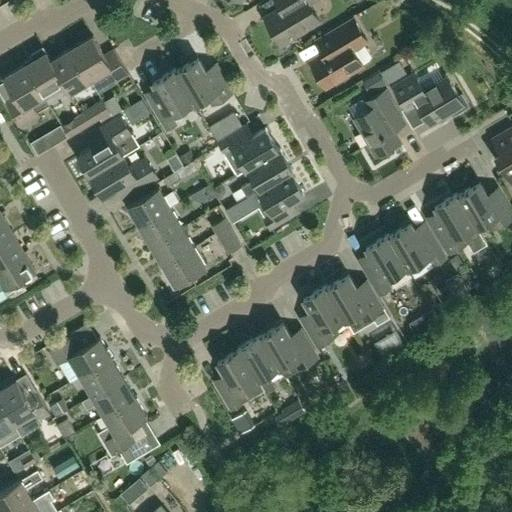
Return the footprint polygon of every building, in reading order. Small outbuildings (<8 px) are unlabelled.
[(282,42),(320,19),(310,2),(314,0),(277,0),(281,6),(266,16),(282,42)] [(326,85),(364,63),(355,48),(369,40),(355,17),(317,40),(324,52),(311,60),(319,72),(317,77),(320,81),(325,82),(326,85)] [(84,65),(91,78),(98,90),(100,90),(99,89),(117,78),(117,79),(129,72),(115,48),(105,53),(94,35),(73,47),(84,65)] [(63,95),(71,91),(53,59),(47,51),(46,51),(43,47),(31,54),(34,59),(26,63),(45,95),(45,94),(58,87),(63,95)] [(71,91),(91,78),(84,65),(73,47),(53,59),(71,91)] [(213,102),(234,90),(216,60),(205,66),(199,56),(177,69),(196,102),(208,94),(213,102)] [(388,83),(408,72),(401,58),(381,70),(388,83)] [(45,94),(45,95),(26,63),(5,76),(17,95),(7,101),(21,125),(40,113),(38,109),(49,102),(45,94)] [(156,84),(145,91),(167,127),(178,121),(176,118),(198,105),(196,102),(177,69),(176,67),(154,80),(156,84)] [(370,93),(387,83),(380,71),(363,81),(370,93)] [(426,89),(416,72),(394,85),(408,108),(418,102),(431,124),(452,111),(454,115),(471,105),(463,92),(460,94),(449,76),(426,89)] [(355,116),(354,117),(377,155),(401,141),(394,129),(386,116),(398,109),(386,88),(366,100),(370,107),(369,108),(355,116)] [(83,111),(91,123),(101,117),(101,116),(108,112),(111,111),(104,98),(83,111)] [(70,136),(91,123),(83,111),(75,116),(74,115),(61,122),(70,136)] [(226,117),(234,130),(242,125),(235,112),(226,117)] [(140,145),(121,114),(86,135),(92,145),(80,152),(93,172),(124,154),(140,145)] [(195,148),(214,145),(211,120),(191,123),(195,148)] [(61,125),(41,136),(48,148),(67,136),(61,125)] [(249,166),(280,148),(266,126),(249,136),(243,126),(220,140),(226,151),(225,152),(237,173),(249,166)] [(496,152),(511,179),(511,126),(494,138),(501,149),(496,152)] [(253,193),(293,170),(295,169),(282,147),(280,148),(249,166),(250,167),(256,177),(242,185),(248,196),(253,193)] [(124,154),(93,172),(105,193),(116,187),(122,197),(136,188),(158,175),(146,156),(131,165),(124,154)] [(168,185),(182,177),(184,181),(201,171),(194,160),(164,177),(168,185)] [(293,170),(253,193),(266,215),(265,215),(272,226),(295,212),(288,202),(306,192),(293,170)] [(477,224),(476,224),(478,226),(490,219),(495,227),(511,216),(511,208),(502,191),(491,198),(481,181),(460,193),(458,191),(458,192),(477,224)] [(209,183),(191,194),(194,199),(204,201),(216,194),(209,183)] [(141,224),(172,205),(160,185),(129,204),(141,224)] [(477,224),(458,192),(436,205),(438,209),(427,215),(435,228),(449,252),(470,239),(465,231),(476,224),(477,224)] [(153,243),(184,225),(172,205),(141,224),(153,243)] [(230,223),(226,216),(225,217),(218,205),(206,212),(213,224),(211,225),(216,232),(230,223)] [(0,239),(13,232),(1,212),(0,213),(0,239)] [(436,262),(447,256),(426,220),(415,226),(412,221),(391,234),(389,232),(408,265),(409,267),(431,254),(436,262)] [(216,232),(228,252),(242,244),(230,223),(216,232)] [(164,263),(195,244),(184,225),(153,243),(164,263)] [(0,265),(25,251),(13,232),(0,239),(0,265)] [(387,278),(408,265),(389,232),(367,246),(373,255),(362,262),(381,292),(392,286),(387,278)] [(195,244),(164,263),(170,272),(167,274),(174,287),(189,279),(187,277),(207,265),(195,244)] [(25,251),(0,265),(0,278),(6,289),(37,271),(25,251)] [(326,284),(345,316),(347,318),(355,331),(375,319),(378,323),(391,316),(385,306),(384,306),(370,283),(360,290),(350,273),(328,285),(327,283),(326,284)] [(460,273),(451,279),(455,287),(464,281),(460,273)] [(334,323),(345,316),(326,284),(304,297),(315,314),(304,320),(318,344),(339,331),(334,323)] [(409,322),(416,335),(425,330),(417,317),(409,322)] [(280,364),(281,367),(293,359),(298,367),(319,355),(305,332),(294,338),(284,321),(262,334),(261,332),(280,364)] [(268,371),(280,364),(261,332),(239,345),(240,347),(265,387),(267,391),(276,386),(268,371)] [(82,374),(113,356),(101,335),(82,347),(74,334),(50,348),(58,362),(70,355),(82,374)] [(243,400),(265,387),(240,347),(219,360),(229,377),(218,384),(232,407),(243,400)] [(93,394),(125,375),(113,356),(82,374),(93,394)] [(105,413),(136,395),(125,375),(93,394),(82,400),(87,408),(98,402),(105,413)] [(17,378),(0,387),(0,397),(15,422),(14,423),(22,435),(42,423),(39,417),(50,411),(37,389),(27,395),(17,378)] [(136,395),(105,413),(112,424),(100,431),(113,453),(137,439),(129,426),(148,415),(136,395)] [(0,430),(14,423),(15,422),(0,397),(0,430)] [(57,415),(64,411),(57,399),(50,403),(57,415)] [(306,409),(300,399),(275,414),(281,424),(306,409)] [(65,437),(76,430),(68,416),(56,423),(65,437)] [(444,422),(420,419),(417,443),(442,446),(444,422)] [(36,457),(29,446),(18,452),(25,464),(36,457)] [(159,477),(168,470),(159,459),(150,466),(159,477)] [(150,466),(142,473),(151,484),(159,477),(150,466)] [(10,511),(33,498),(32,497),(27,487),(43,477),(38,468),(0,491),(0,510),(1,511),(10,511)] [(192,483),(187,487),(194,496),(200,491),(192,483)] [(41,511),(38,507),(55,497),(49,487),(32,497),(33,498),(10,511),(41,511)] [(168,511),(157,498),(140,511),(168,511)]
